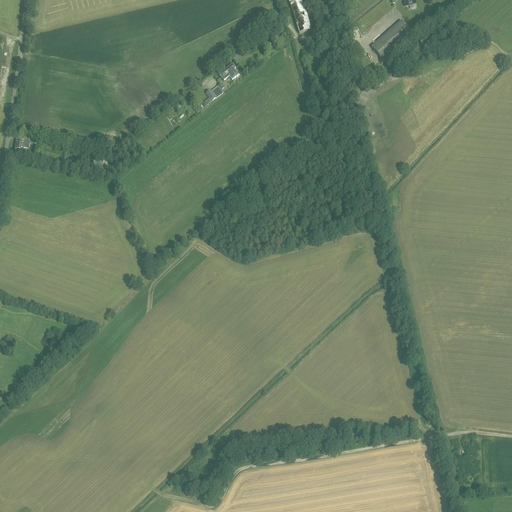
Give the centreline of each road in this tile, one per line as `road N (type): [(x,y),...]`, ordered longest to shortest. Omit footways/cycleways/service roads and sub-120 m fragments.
road 1 (unclassified): [(0,195),(27,0)]
road 2 (residential): [(423,34),(362,85),(336,0)]
road 3 (track): [(453,511),(434,437),(511,437)]
road 4 (track): [(362,85),(331,110),(315,110),(297,36)]
